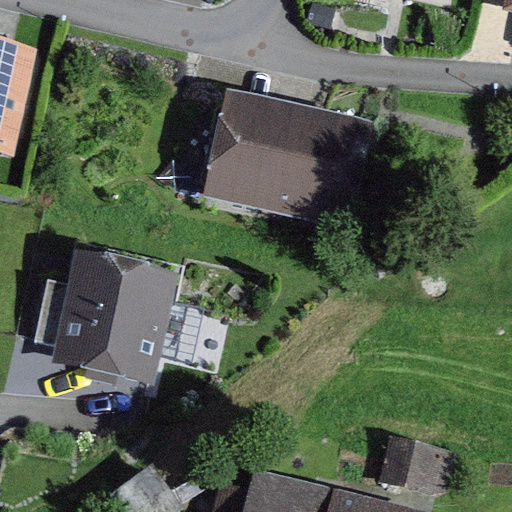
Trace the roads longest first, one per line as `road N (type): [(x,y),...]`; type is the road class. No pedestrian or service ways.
road 1 (residential): [(267,43),(366,68),(511,79)]
road 2 (residential): [(267,43),(68,0)]
road 3 (residential): [(0,403),(127,414)]
